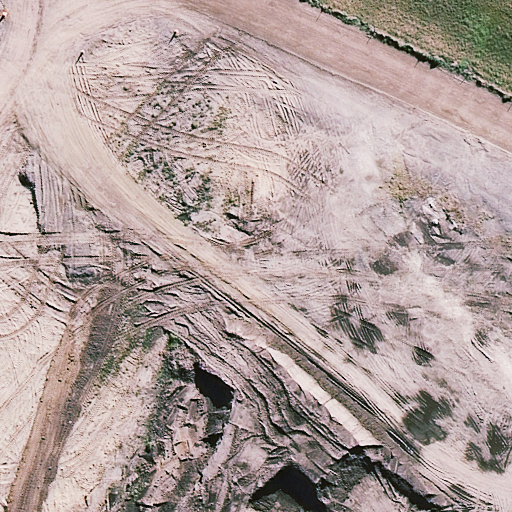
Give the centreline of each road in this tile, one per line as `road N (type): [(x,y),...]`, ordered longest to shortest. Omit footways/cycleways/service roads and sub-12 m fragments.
road 1 (unknown): [(216,0),(0,493)]
road 2 (unknown): [(0,152),(67,0)]
road 3 (unknown): [(511,57),(389,0)]
